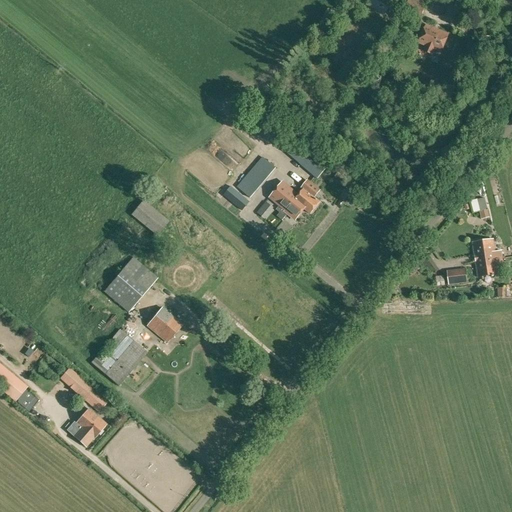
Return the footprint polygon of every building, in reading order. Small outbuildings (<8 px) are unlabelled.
[(420,18),(427,2),(421,0),(408,0),(404,12),(420,18)] [(442,52),(449,35),(426,25),(419,43),(426,46),(424,51),(433,55),(435,50),(442,52)] [(386,52),(390,44),(383,39),(381,42),(378,47),(386,52)] [(317,179),(327,167),(298,143),(289,156),(317,179)] [(251,199),(276,169),(262,158),(258,163),(237,187),(251,199)] [(283,183),(271,198),(280,205),(277,209),(286,216),(288,214),(295,220),(304,209),(310,214),(320,202),(314,197),(319,191),(308,182),(302,188),(304,189),(298,196),(283,183)] [(242,211),(250,202),(231,187),(223,195),(232,203),(242,211)] [(351,197),(365,207),(371,198),(357,188),(353,194),(351,197)] [(473,213),(487,210),(484,197),(470,201),(473,213)] [(157,237),(169,222),(143,201),(131,215),(157,237)] [(133,220),(127,227),(131,231),(137,223),(133,220)] [(494,239),(472,243),(477,278),(479,277),(479,280),(484,279),(484,277),(499,274),(498,268),(504,267),(501,252),(496,253),(494,239)] [(133,258),(126,266),(117,258),(101,277),(109,285),(104,292),(128,312),(129,313),(130,312),(158,279),(133,258)] [(207,261),(199,268),(209,278),(217,271),(207,261)] [(449,285),(468,283),(466,269),(447,271),(449,285)] [(170,278),(163,286),(187,306),(194,297),(170,278)] [(170,314),(162,308),(146,326),(167,344),(183,325),(174,318),(178,314),(173,310),(170,314)] [(122,386),(152,354),(133,336),(103,368),(122,386)] [(27,387),(0,364),(0,389),(28,413),(38,401),(25,389),(27,387)] [(107,403),(68,369),(59,380),(98,413),(107,403)] [(106,424),(88,409),(76,424),(74,423),(67,431),(86,448),(106,424)]
